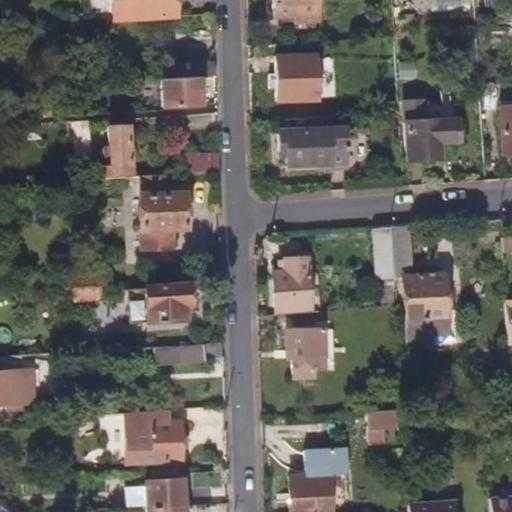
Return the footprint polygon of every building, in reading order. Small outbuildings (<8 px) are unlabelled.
[(172,17),(170,0),(110,0),(111,10),(100,11),(100,21),(172,17)] [(318,23),(315,0),(275,0),(277,18),(295,16),(296,25),(318,23)] [(469,11),(468,0),(394,0),(395,13),(469,11)] [(321,81),(321,71),(316,71),(315,55),(275,58),(278,103),(318,100),(317,81),(321,81)] [(213,74),(212,61),(192,62),(192,60),(172,61),(173,77),(197,75),(213,74)] [(198,104),(197,75),(173,77),(152,78),(154,106),(198,104)] [(459,146),(458,124),(424,126),(423,106),(403,107),(406,163),(438,161),(437,148),(459,146)] [(511,154),(511,114),(500,115),(503,155),(511,154)] [(84,152),(82,121),(70,121),(68,121),(69,154),(84,152)] [(127,174),(123,123),(101,124),(105,163),(92,164),(93,176),(127,174)] [(347,163),(345,127),(278,132),(279,156),(286,156),(286,167),(347,163)] [(216,168),(215,150),(178,153),(180,171),(216,168)] [(183,227),(181,191),(168,192),(166,171),(135,173),(141,247),(171,245),(170,228),(183,227)] [(412,276),(408,226),(392,228),(395,277),(403,277),(408,347),(432,345),(431,334),(448,333),(444,274),(412,276)] [(395,277),(392,228),(375,229),(378,278),(384,278),(395,277)] [(312,312),(309,258),(286,259),(287,272),(273,272),(275,315),(312,312)] [(57,272),(58,288),(66,288),(68,288),(96,286),(108,285),(106,268),(57,272)] [(397,307),(395,277),(384,278),(385,308),(397,307)] [(68,288),(66,288),(67,302),(97,300),(96,286),(68,288)] [(186,286),(126,290),(128,326),(183,323),(182,310),(187,309),(186,286)] [(326,371),(325,329),(287,331),(288,360),(293,359),(294,381),(316,380),(316,371),(326,371)] [(203,362),(201,343),(150,347),(151,365),(203,362)] [(397,370),(395,347),(385,348),(386,357),(381,357),(382,371),(397,370)] [(0,404),(22,404),(19,355),(0,356),(0,404)] [(331,381),(330,371),(326,371),(316,371),(316,380),(317,381),(331,381)] [(180,462),(177,421),(165,422),(165,411),(121,414),(124,466),(180,462)] [(400,431),(399,412),(369,414),(370,433),(386,432),(400,431)] [(386,446),(386,432),(370,433),(371,447),(386,446)] [(335,511),(335,475),(291,476),(292,511),(335,511)] [(181,507),(180,478),(142,479),(144,509),(181,507)] [(511,511),(511,495),(491,496),(491,511),(511,511)] [(458,511),(458,503),(409,507),(409,511),(458,511)]
